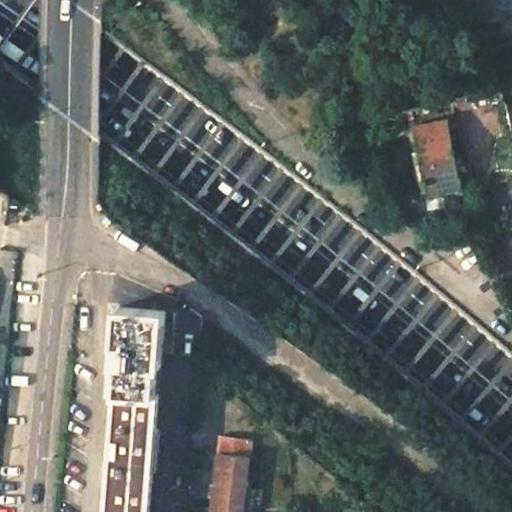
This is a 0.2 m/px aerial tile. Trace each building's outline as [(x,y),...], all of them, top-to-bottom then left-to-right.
[(511,0),(480,0),(484,17),(511,12),(511,0)] [(449,120),(414,126),(428,194),(463,188),(456,153),(449,120)] [(166,311),(119,308),(118,322),(114,369),(119,370),(117,385),(117,392),(156,395),(158,367),(161,367),(166,311)] [(156,395),(117,392),(107,511),(149,511),(153,470),(157,470),(160,428),(157,428),(159,394),(156,395)] [(252,438),(221,435),(219,452),(250,456),(252,438)] [(250,456),(219,452),(211,511),(248,511),(250,497),(246,497),(247,487),(250,456)]
